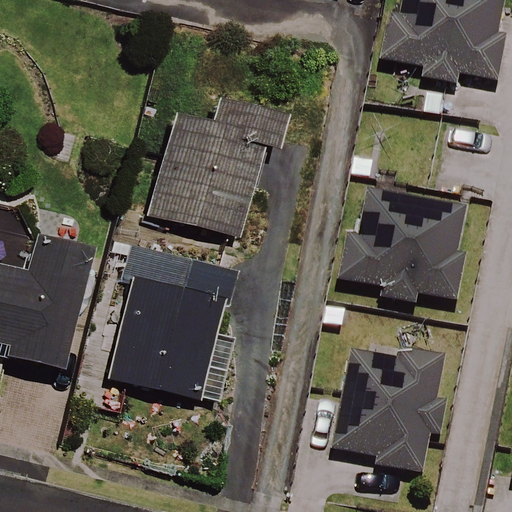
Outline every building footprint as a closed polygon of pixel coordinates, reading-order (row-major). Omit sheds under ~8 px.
[(422,78),(421,94),(456,97),(457,81),(491,84),(498,0),(393,0),(387,75),(422,78)] [(140,220),(228,243),(252,155),(266,159),(275,125),(209,108),(203,132),(167,122),(140,220)] [(384,298),(383,311),(414,314),(415,301),(448,305),(457,215),(359,205),(355,244),(340,242),(335,293),(384,298)] [(78,257),(29,244),(20,278),(0,272),(0,361),(47,374),(78,257)] [(208,305),(124,285),(101,383),(207,408),(222,345),(199,339),(208,305)] [(434,367),(390,359),(387,372),(347,364),(327,465),(418,483),(431,414),(425,413),(434,367)]
